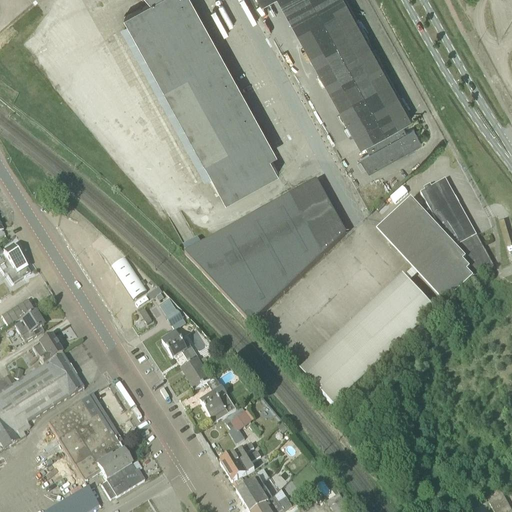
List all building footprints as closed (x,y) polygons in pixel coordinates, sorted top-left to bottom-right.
[(279,173),(183,0),(148,0),(150,2),(125,17),(227,202),(279,173)] [(412,120),(345,0),(259,0),(262,5),(271,0),(279,0),(354,133),(361,148),(365,146),(369,154),(361,159),(369,174),(422,145),(414,130),(407,134),(402,125),(412,120)] [(42,37),(39,40),(36,35),(24,44),(29,52),(33,49),(35,51),(46,43),(42,37)] [(460,246),(477,237),(446,180),(421,194),(439,229),(457,248),(460,246)] [(290,197),(213,240),(185,255),(252,326),(346,235),(317,182),(290,197)] [(445,306),(476,279),(469,272),(472,270),(466,262),(467,261),(465,256),(457,249),(457,248),(439,229),(414,200),(386,226),(377,234),(445,306)] [(384,205),(377,211),(379,213),(385,206),(384,205)] [(487,272),(494,268),(477,237),(460,246),(473,271),(471,273),(474,277),(486,270),(487,272)] [(5,276),(12,287),(30,276),(12,249),(2,255),(0,252),(0,272),(3,277),(5,276)] [(111,269),(133,303),(147,293),(125,260),(111,269)] [(403,278),(299,372),(334,409),(437,315),(403,278)] [(177,312),(176,313),(169,301),(159,307),(165,318),(175,333),(186,326),(177,312)] [(34,312),(27,302),(1,318),(8,329),(34,312)] [(144,311),(140,314),(147,326),(152,323),(144,311)] [(14,328),(20,338),(25,345),(43,334),(41,329),(43,328),(35,314),(14,328)] [(187,343),(183,346),(175,333),(161,343),(173,362),(183,355),(189,365),(197,360),(198,360),(191,349),(187,343)] [(32,350),(44,368),(62,357),(50,339),(32,350)] [(15,386),(0,396),(0,455),(26,439),(24,435),(31,431),(28,426),(83,391),(62,357),(44,368),(15,386)] [(189,365),(180,371),(194,393),(207,385),(211,382),(201,366),(199,363),(197,360),(189,365)] [(23,373),(15,371),(13,380),(21,383),(23,373)] [(0,396),(15,386),(10,377),(0,383),(0,396)] [(228,417),(235,413),(222,391),(215,379),(211,382),(207,385),(213,395),(200,403),(214,425),(228,416),(228,417)] [(123,454),(88,399),(48,425),(52,432),(55,436),(84,484),(100,474),(96,467),(111,458),(112,460),(122,453),(123,454)] [(223,423),(230,432),(228,434),(236,447),(245,442),(239,434),(254,422),(247,414),(245,415),(241,410),(227,420),(223,423)] [(287,433),(282,426),(278,430),(282,436),(287,433)] [(249,465),(250,466),(261,460),(257,454),(247,460),(244,457),(254,451),(251,446),(220,466),(228,478),(249,465)] [(106,483),(131,467),(122,453),(112,460),(111,458),(96,467),(100,474),(106,483)] [(254,472),(250,466),(249,465),(228,478),(236,491),(243,483),(241,481),(246,478),(254,472)] [(110,502),(112,501),(116,499),(116,500),(142,484),(131,467),(106,483),(106,484),(101,487),(110,502)] [(259,479),(236,494),(243,505),(266,491),(259,479)] [(88,490),(70,501),(68,502),(51,511),(92,511),(98,509),(88,490)] [(243,505),(247,511),(256,511),(268,505),(273,501),(266,491),(243,505)] [(256,511),(288,511),(291,509),(286,500),(281,492),(274,499),(273,501),(268,505),(256,511)] [(511,511),(502,496),(499,497),(507,511),(511,511)] [(329,504),(334,511),(348,511),(339,497),(329,504)] [(492,511),(507,511),(499,497),(488,504),(492,511)]
